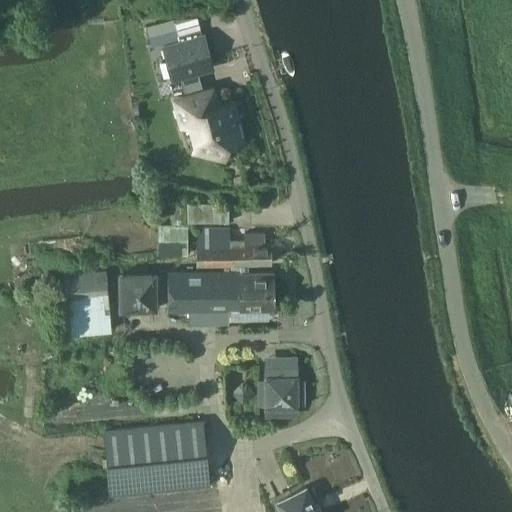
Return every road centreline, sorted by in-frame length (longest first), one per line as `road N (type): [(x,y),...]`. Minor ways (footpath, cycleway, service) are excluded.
road 1 (unclassified): [(385,511),(356,440),(240,0)]
road 2 (unclassified): [(511,462),(474,392),(450,321),(399,0)]
